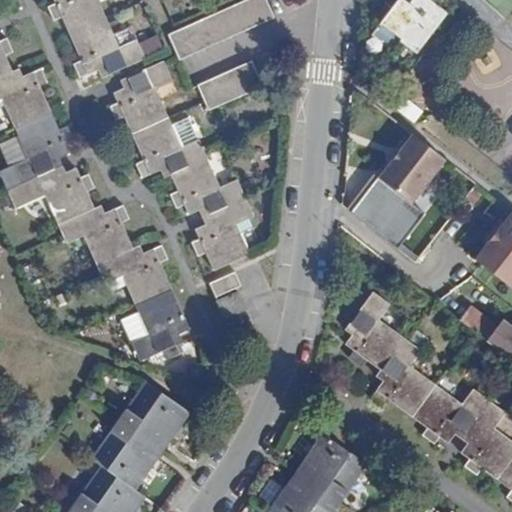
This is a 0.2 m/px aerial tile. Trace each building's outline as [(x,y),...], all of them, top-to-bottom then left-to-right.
[(68,18),(86,62),(78,65),(83,80),(110,69),(113,78),(151,63),(144,47),(125,54),(104,0),(61,0),(63,4),(55,7),(60,21),(68,18)] [(394,0),(392,0),(375,24),(395,40),(393,42),(410,56),(442,16),(422,0),(407,0),(403,6),(394,0)] [(189,35),(199,61),(283,29),(273,2),(189,35)] [(0,93),(8,91),(32,154),(2,166),(16,203),(47,192),(68,244),(88,237),(107,285),(126,278),(151,342),(133,350),(139,367),(159,360),(162,368),(176,362),(170,345),(190,337),(164,271),(173,267),(168,253),(138,264),(124,228),(133,224),(127,210),(99,220),(89,195),(97,192),(91,177),(83,180),(80,171),(61,178),(52,157),(71,151),(67,141),(76,138),(70,124),(62,126),(45,83),(53,80),(48,65),(21,76),(9,48),(17,45),(11,31),(4,34),(0,25),(0,93)] [(119,112),(123,126),(132,123),(149,166),(141,169),(146,183),(174,172),(186,200),(177,204),(182,218),(192,215),(195,223),(211,216),(218,233),(202,240),(205,250),(196,254),(202,268),(211,264),(218,282),(254,269),(241,236),(260,229),(246,196),(227,203),(207,152),(189,159),(162,91),(181,84),(175,67),(139,81),(143,91),(123,98),(127,108),(119,112)] [(217,86),(228,114),(277,95),(267,67),(217,86)] [(0,102),(0,126),(12,123),(5,101),(0,102)] [(446,162),(415,137),(403,153),(405,155),(396,166),(394,165),(382,181),(413,206),(446,162)] [(511,285),(511,215),(503,227),(487,247),(477,260),(511,287),(511,285)] [(487,247),(503,227),(497,226),(485,241),(487,247)] [(368,396),(380,405),(385,399),(420,425),(416,431),(427,440),(433,433),(443,440),(456,424),(471,436),(460,452),(472,462),(467,469),(478,477),(483,470),(509,489),(504,497),(511,502),(511,442),(490,426),(502,410),(469,386),(457,402),(403,362),(414,346),(372,314),(385,296),(369,283),(346,315),(355,323),(345,338),(355,346),(350,355),(361,363),(367,356),(386,371),(368,396)] [(205,298),(219,333),(246,323),(239,302),(243,300),(237,286),(205,298)] [(461,308),(454,316),(458,319),(480,336),(487,342),(491,345),(501,332),(473,310),(468,315),(461,308)] [(106,473),(81,511),(140,511),(148,500),(135,491),(187,411),(144,384),(93,465),(106,473)] [(330,412),(265,511),(325,511),(372,440),(330,412)] [(415,508),(412,511),(456,511),(447,505),(442,511),(415,492),(407,503),(415,508)]
